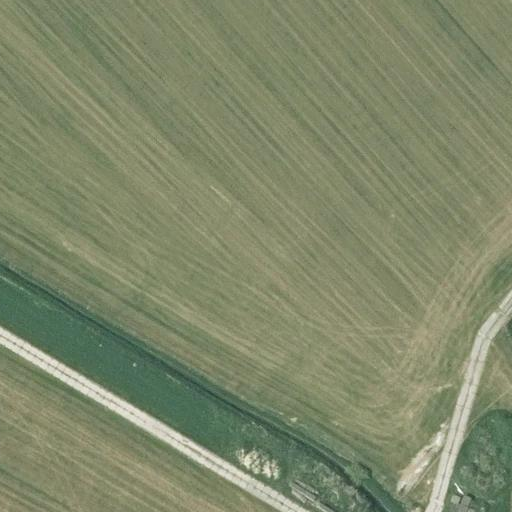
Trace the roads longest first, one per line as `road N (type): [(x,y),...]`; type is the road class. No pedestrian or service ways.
road 1 (track): [(0,341),(284,511)]
road 2 (track): [(511,313),(481,345),(438,511)]
